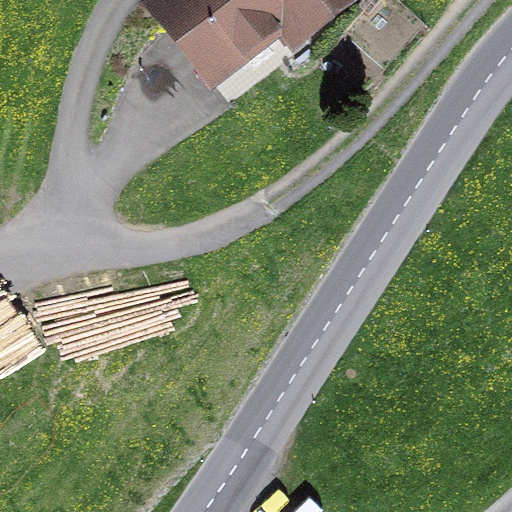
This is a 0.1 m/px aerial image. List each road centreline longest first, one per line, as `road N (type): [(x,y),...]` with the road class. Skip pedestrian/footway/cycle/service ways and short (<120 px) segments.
road 1 (secondary): [(205,511),(470,99),(511,48)]
road 2 (track): [(27,240),(98,253),(218,231),(323,166),(471,0)]
